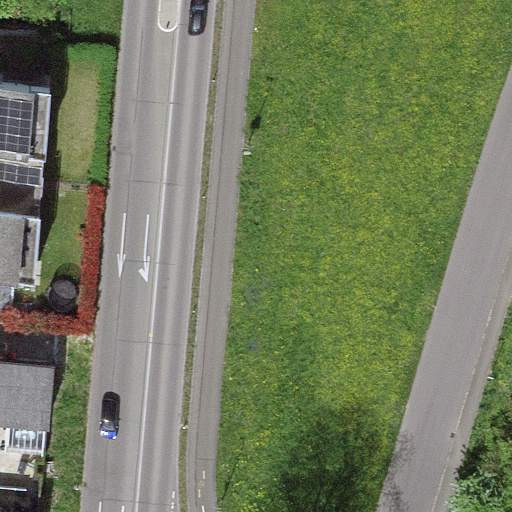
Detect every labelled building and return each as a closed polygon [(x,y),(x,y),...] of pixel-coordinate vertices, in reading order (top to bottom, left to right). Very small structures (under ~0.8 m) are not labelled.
[(51,91),(0,86),(0,156),(28,159),(28,156),(44,158),(51,91)] [(0,180),(42,183),(44,158),(28,156),(28,159),(0,156),(0,180)] [(42,218),(0,213),(0,284),(19,286),(19,283),(35,285),(42,218)] [(0,362),(0,426),(10,427),(46,430),(50,431),(55,368),(0,362)] [(44,453),(46,430),(10,427),(8,449),(44,453)]
